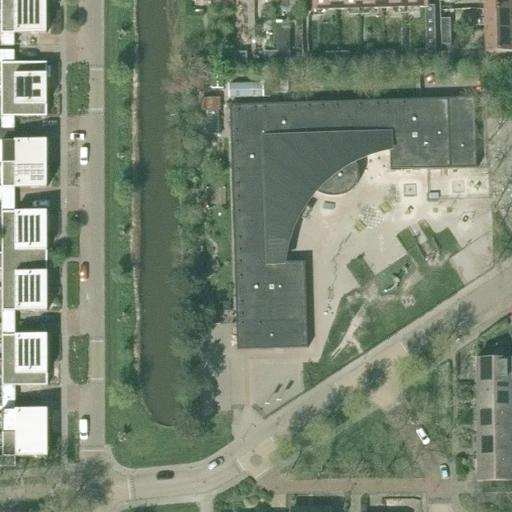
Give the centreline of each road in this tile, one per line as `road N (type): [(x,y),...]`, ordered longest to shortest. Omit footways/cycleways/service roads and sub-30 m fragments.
road 1 (residential): [(92,495),(91,0)]
road 2 (residential): [(437,485),(281,486),(253,456)]
road 3 (residential): [(371,370),(511,279)]
road 4 (residential): [(253,456),(371,370)]
road 5 (residential): [(437,485),(371,370)]
